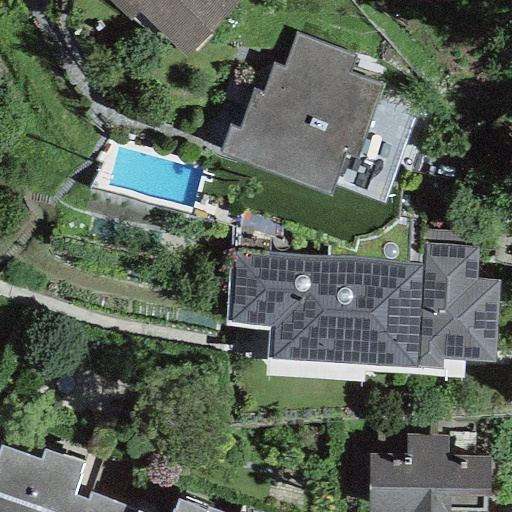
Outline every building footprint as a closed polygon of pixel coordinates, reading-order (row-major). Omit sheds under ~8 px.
[(104,0),(129,24),(140,13),(186,58),(242,0),(104,0)] [(355,58),(295,37),(284,70),(274,67),(264,96),(252,92),(239,131),(228,128),(219,155),(330,193),(344,155),(356,160),(381,87),(348,76),(355,58)] [(426,262),(224,251),(221,322),(269,325),(267,358),(441,367),(442,359),(495,361),(500,282),(475,281),(477,243),(427,241),(426,262)] [(447,437),(406,436),(406,454),(370,454),(369,511),(448,511),(482,511),(482,498),(488,498),(488,459),(474,458),(475,434),(447,433),(447,437)] [(38,462),(0,448),(0,511),(205,511),(206,511),(178,501),(173,511),(137,511),(90,494),(87,501),(71,495),(83,466),(43,451),(38,462)]
